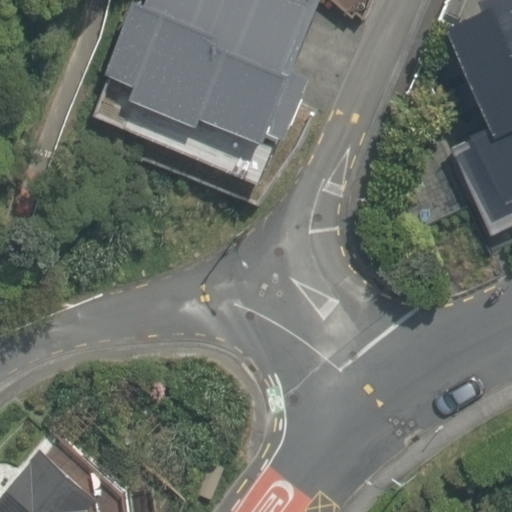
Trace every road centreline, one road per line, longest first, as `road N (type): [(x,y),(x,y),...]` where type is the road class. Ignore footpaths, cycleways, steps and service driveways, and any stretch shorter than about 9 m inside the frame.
road 1 (residential): [(286,356),(326,192),(406,0)]
road 2 (residential): [(286,356),(210,314),(103,316),(0,364)]
road 3 (residential): [(323,437),(445,354),(511,331)]
